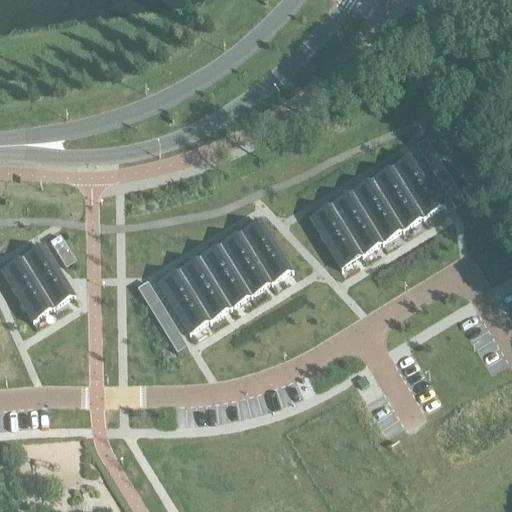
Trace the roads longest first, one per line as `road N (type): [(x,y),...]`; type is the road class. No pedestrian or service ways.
road 1 (residential): [(0,401),(217,393),(281,377),(466,274)]
road 2 (secondary): [(0,154),(111,160),(171,144),(226,116),(304,56),(349,0)]
road 3 (secondary): [(294,0),(214,76),(157,106),(0,143)]
